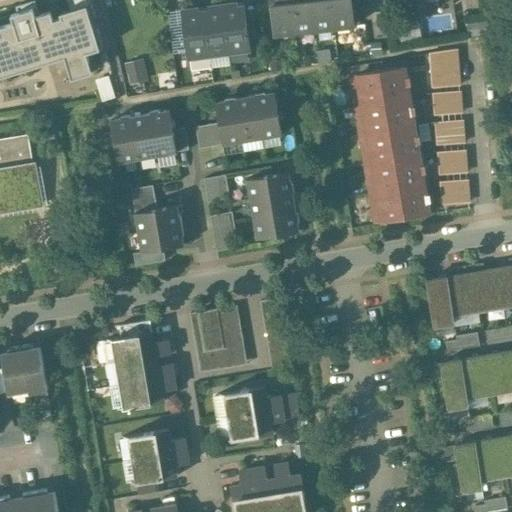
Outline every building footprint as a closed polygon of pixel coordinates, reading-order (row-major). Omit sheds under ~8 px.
[(291,0),(270,0),(275,33),(295,31),(291,0)] [(311,0),(291,0),(295,31),(314,29),(311,0)] [(330,0),(311,0),(314,29),(334,27),(330,0)] [(351,0),(330,0),(334,27),(354,24),(351,0)] [(244,6),(236,7),(236,3),(223,5),(229,52),(250,49),(244,6)] [(223,5),(210,7),(210,10),(204,11),(209,55),(229,52),(223,5)] [(0,75),(56,59),(63,79),(86,73),(80,54),(91,50),(78,7),(50,15),(52,20),(47,21),(44,12),(29,17),(26,9),(2,16),(4,25),(0,25),(0,75)] [(204,11),(198,12),(197,8),(183,10),(189,51),(189,57),(209,55),(204,11)] [(189,51),(183,10),(168,12),(173,53),(189,51)] [(456,49),(430,52),(431,64),(457,61),(456,49)] [(209,55),(189,57),(191,70),(211,67),(209,55)] [(132,83),(152,77),(146,56),(126,62),(132,83)] [(457,61),(431,64),(432,75),(458,73),(457,61)] [(404,65),(349,75),(352,91),(360,90),(362,103),(409,95),(407,85),(411,84),(410,76),(406,77),(404,65)] [(458,73),(432,75),(433,87),(460,84),(458,73)] [(110,74),(98,78),(105,99),(117,95),(110,74)] [(460,91),(433,93),(435,114),(462,112),(460,91)] [(275,92),(265,93),(265,92),(255,94),(255,95),(262,137),(282,133),(275,92)] [(255,95),(236,99),(243,140),(262,137),(255,95)] [(409,95),(362,103),(354,104),(357,120),(365,119),(367,132),(367,133),(414,125),(412,114),(416,113),(415,105),(411,106),(409,95)] [(236,97),(225,98),(226,100),(216,102),(219,122),(223,144),(243,140),(236,99),(236,97)] [(170,109),(160,111),(160,110),(150,111),(158,155),(177,151),(173,129),(170,109)] [(150,113),(131,116),(138,158),(158,155),(150,111),(150,113)] [(131,115),(120,116),(121,118),(111,120),(118,161),(138,158),(131,116),(131,115)] [(462,120),(435,122),(437,144),(464,142),(462,120)] [(219,122),(208,124),(212,146),(223,144),(219,122)] [(208,124),(196,126),(199,148),(212,146),(208,124)] [(414,125),(367,133),(367,132),(359,133),(362,150),(370,148),(372,162),(419,154),(417,143),(421,143),(420,135),(416,135),(414,125)] [(185,127),(173,129),(177,151),(189,149),(185,127)] [(0,199),(1,198),(6,200),(9,198),(13,201),(18,204),(24,205),(30,204),(36,201),(37,194),(34,190),(38,187),(39,181),(38,175),(35,171),(33,163),(27,164),(26,158),(32,157),(28,134),(0,138),(0,199)] [(465,149),(438,151),(440,174),(466,172),(465,149)] [(419,154),(372,162),(364,163),(367,179),(375,178),(377,191),(424,183),(422,173),(426,172),(425,164),(421,165),(419,154)] [(0,216),(49,209),(41,165),(37,165),(36,160),(33,160),(32,157),(26,158),(27,164),(33,163),(35,171),(38,175),(39,181),(38,187),(34,190),(37,194),(36,201),(30,204),(24,205),(18,204),(13,201),(9,198),(6,200),(1,198),(0,199),(0,216)] [(289,171),(247,178),(251,198),(292,191),(294,191),(292,181),(291,181),(289,171)] [(226,174),(204,178),(206,190),(228,186),(226,174)] [(467,179),(440,181),(442,203),(469,201),(467,179)] [(424,183),(377,191),(369,192),(372,208),(380,207),(382,222),(429,213),(427,202),(431,201),(430,193),(426,194),(424,183)] [(153,184),(131,188),(133,200),(155,196),(153,184)] [(228,186),(206,190),(208,202),(230,198),(228,186)] [(292,191),(251,198),(254,218),(295,211),(292,191)] [(155,196),(133,200),(136,212),(157,208),(155,196)] [(136,212),(135,212),(139,231),(182,224),(180,214),(179,214),(177,205),(157,208),(136,212)] [(295,211),(254,218),(257,237),(299,230),(298,220),(299,220),(297,210),(295,211)] [(232,211),(210,215),(213,227),(234,223),(232,211)] [(234,223),(213,227),(215,239),(237,235),(234,223)] [(182,224),(139,231),(142,251),(143,251),(163,247),(184,244),(182,234),(184,234),(182,224)] [(237,235),(215,239),(217,250),(238,246),(237,235)] [(163,247),(143,251),(145,263),(166,259),(163,247)] [(142,251),(134,253),(136,264),(145,263),(143,251),(142,251)] [(511,264),(497,267),(504,305),(511,303),(511,264)] [(497,267),(472,272),(478,309),(504,305),(497,267)] [(472,272),(446,276),(452,314),(453,314),(478,309),(472,272)] [(446,276),(427,279),(435,324),(455,321),(453,314),(452,314),(446,276)] [(280,296),(260,300),(272,369),(291,365),(280,296)] [(218,307),(191,312),(197,351),(224,346),(218,307)] [(511,325),(486,330),(488,342),(511,337),(511,325)] [(115,339),(119,362),(156,355),(170,353),(167,339),(154,342),(152,331),(128,336),(127,335),(105,339),(105,341),(115,339)] [(477,332),(457,335),(457,339),(446,341),(447,349),(479,343),(477,332)] [(9,351),(2,353),(4,366),(8,389),(9,395),(48,388),(41,346),(33,347),(32,344),(8,348),(9,351)] [(511,352),(511,350),(486,354),(492,392),(511,388),(511,352)] [(486,354),(460,358),(466,396),(467,396),(492,392),(486,354)] [(156,355),(119,362),(122,384),(174,375),(172,362),(158,365),(156,355)] [(460,358),(441,362),(444,375),(449,407),(469,403),(467,396),(466,396),(460,358)] [(441,363),(429,365),(431,378),(444,375),(441,363)] [(174,375),(122,384),(110,386),(114,408),(116,407),(117,409),(164,401),(163,390),(176,388),(174,375)] [(265,385),(217,393),(217,395),(227,393),(231,415),(282,406),(280,394),(267,396),(265,385)] [(282,406),(231,415),(234,437),(225,439),(225,440),(273,432),(271,421),(284,419),(282,406)] [(511,410),(500,412),(502,424),(511,422),(511,410)] [(491,414),(471,417),(472,421),(460,423),(462,431),(493,426),(491,414)] [(169,428),(121,436),(122,438),(131,436),(135,458),(186,449),(184,436),(171,439),(169,428)] [(511,434),(500,436),(506,474),(511,472),(511,434)] [(500,436),(474,441),(481,478),(482,478),(506,474),(500,436)] [(474,441),(456,444),(456,445),(458,458),(463,489),(483,486),(482,478),(481,478),(474,441)] [(456,445),(443,447),(445,460),(458,458),(456,445)] [(186,449),(135,458),(139,480),(129,482),(129,483),(177,475),(175,464),(189,462),(186,449)] [(307,511),(301,473),(290,475),(288,461),(275,464),(283,511),(301,511),(306,511),(305,511),(307,511)] [(268,479),(265,465),(253,467),(259,511),(283,511),(275,464),(277,477),(268,479)] [(259,511),(253,467),(240,469),(242,483),(231,485),(235,511),(259,511)] [(10,494),(0,496),(0,511),(59,511),(55,490),(48,491),(47,488),(24,492),(24,495),(11,498),(10,494)] [(505,496),(485,500),(485,504),(474,506),(475,511),(484,511),(507,508),(505,496)]
